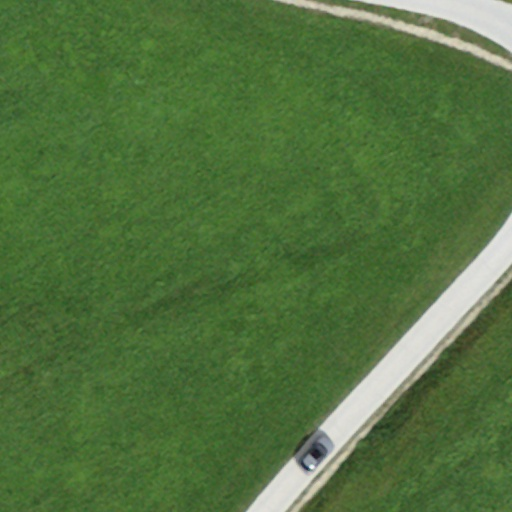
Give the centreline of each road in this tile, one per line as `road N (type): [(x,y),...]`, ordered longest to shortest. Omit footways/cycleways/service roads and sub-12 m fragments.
road 1 (unclassified): [(274,511),(511,252)]
road 2 (unclassified): [(511,51),(334,0)]
